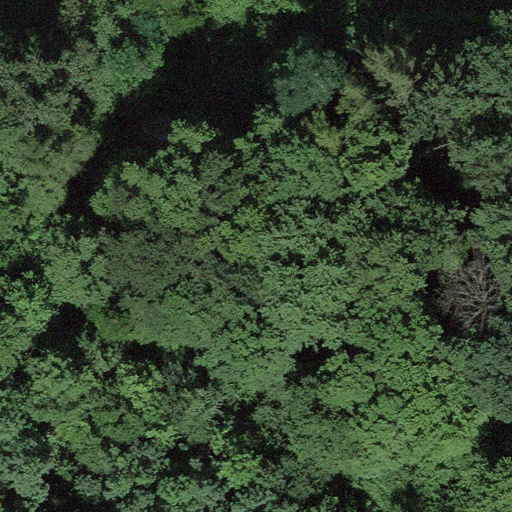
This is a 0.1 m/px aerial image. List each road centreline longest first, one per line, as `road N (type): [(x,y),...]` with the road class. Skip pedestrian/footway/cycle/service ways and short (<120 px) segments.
road 1 (track): [(0,272),(112,220),(310,84),(511,52)]
road 2 (track): [(511,373),(345,511)]
